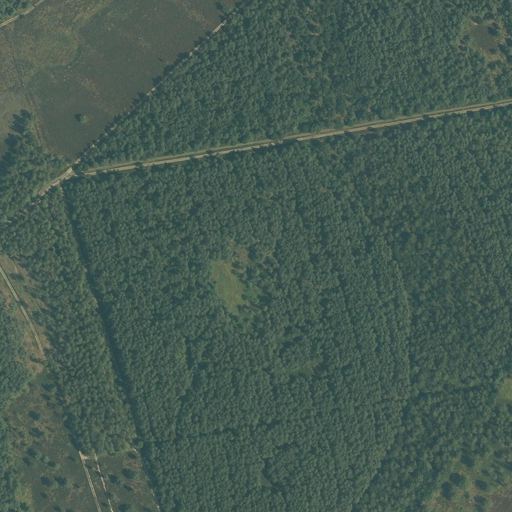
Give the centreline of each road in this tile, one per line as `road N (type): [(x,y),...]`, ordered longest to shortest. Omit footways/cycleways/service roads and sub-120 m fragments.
road 1 (unknown): [(511,108),(54,184),(0,233)]
road 2 (track): [(59,181),(511,103)]
road 3 (unknown): [(0,244),(69,372),(112,511)]
road 4 (track): [(137,448),(59,181)]
road 5 (track): [(0,269),(61,398),(99,511)]
road 6 (track): [(59,181),(246,0)]
